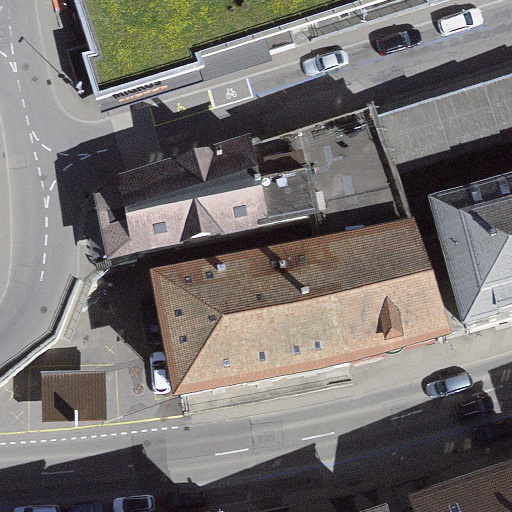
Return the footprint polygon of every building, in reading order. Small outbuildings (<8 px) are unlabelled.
[(73,0),(106,103),(203,73),(198,55),(262,36),(268,53),(294,45),(288,28),(379,0),(414,0),(418,9),(447,0),(73,0)] [(447,338),(446,335),(415,243),(371,111),(247,146),(258,233),(312,222),(320,259),(160,289),(180,396),(346,365),(447,338)] [(258,233),(247,146),(121,185),(99,202),(112,270),(137,265),(135,257),(258,233)] [(511,195),(435,216),(466,333),(511,321),(511,195)] [(106,370),(38,373),(40,423),(109,419),(106,370)] [(511,511),(511,482),(421,511),(511,511)]
